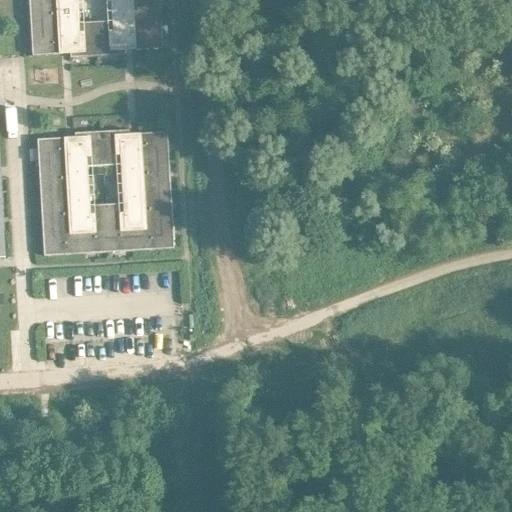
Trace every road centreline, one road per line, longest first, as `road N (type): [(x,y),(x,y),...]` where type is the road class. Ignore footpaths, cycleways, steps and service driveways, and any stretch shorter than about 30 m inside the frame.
road 1 (track): [(246,343),(222,249),(203,0)]
road 2 (unclassified): [(0,382),(181,363)]
